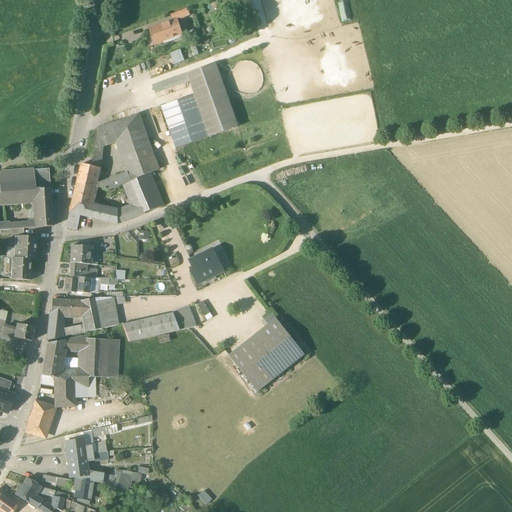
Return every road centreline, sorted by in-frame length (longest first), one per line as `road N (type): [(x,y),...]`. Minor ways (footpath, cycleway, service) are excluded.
road 1 (residential): [(13,434),(103,0)]
road 2 (track): [(259,174),(511,460)]
road 3 (track): [(259,174),(324,154),(511,123)]
road 4 (track): [(313,238),(193,297),(161,213)]
road 5 (track): [(59,237),(113,231),(259,174)]
